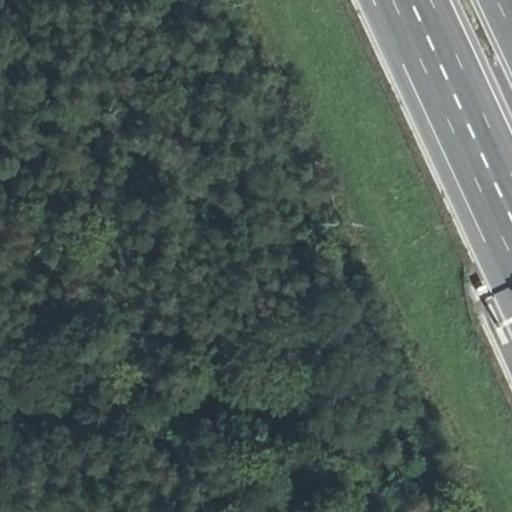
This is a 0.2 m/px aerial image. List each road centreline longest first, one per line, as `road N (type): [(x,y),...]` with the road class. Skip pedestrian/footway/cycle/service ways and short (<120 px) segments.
road 1 (motorway): [(409,0),(511,245)]
road 2 (motorway): [(410,0),(511,204)]
